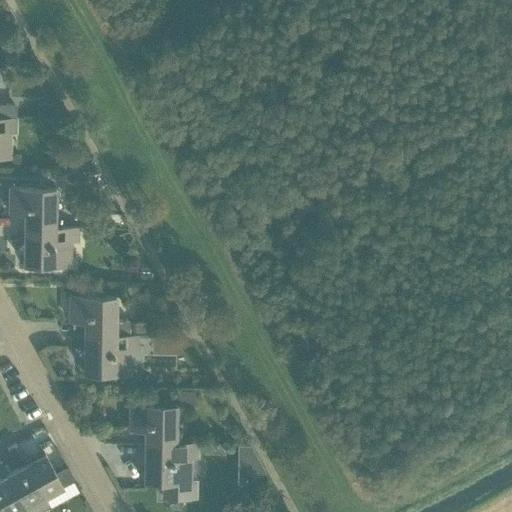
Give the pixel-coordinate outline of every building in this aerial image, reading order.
[(60,102),(52,102),(52,115),(67,115),(60,102)] [(18,118),(0,118),(0,156),(8,157),(9,133),(17,134),(18,118)] [(9,212),(27,212),(27,225),(51,226),(52,213),(54,213),(55,188),(9,187),(9,212)] [(51,227),(51,226),(27,225),(27,238),(24,238),(24,263),(69,264),(69,239),(79,239),(79,227),(51,227)] [(69,321),(87,321),(87,334),(111,334),(111,336),(129,336),(129,322),(114,322),(115,296),(70,296),(69,321)] [(145,322),(131,322),(131,330),(145,330),(145,322)] [(139,336),(129,336),(111,336),(111,334),(87,334),(87,347),(84,347),(84,372),(129,373),(129,348),(138,348),(139,336)] [(147,429),(147,443),(172,443),(173,430),(175,430),(176,404),(130,404),(129,429),(147,429)] [(19,449),(15,442),(7,446),(11,453),(19,449)] [(199,444),(172,443),(147,443),(147,456),(145,456),(144,481),(161,481),(161,498),(197,499),(197,482),(190,482),(190,457),(199,457),(199,444)] [(238,443),(237,483),(264,469),(250,443),(238,443)] [(19,449),(11,453),(15,461),(23,456),(19,449)] [(27,463),(26,463),(44,496),(45,496),(50,506),(79,490),(66,466),(55,472),(44,453),(27,463)] [(19,467),(8,474),(26,506),(25,507),(28,511),(39,511),(50,506),(45,496),(44,496),(26,463),(27,463),(23,456),(15,461),(19,467)] [(0,502),(5,511),(15,511),(26,506),(8,474),(0,477),(0,502)]
